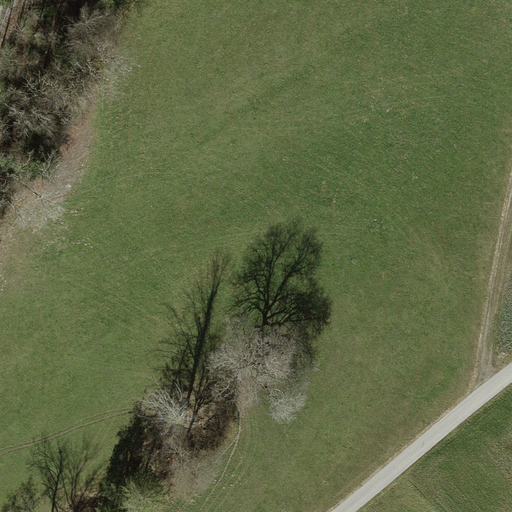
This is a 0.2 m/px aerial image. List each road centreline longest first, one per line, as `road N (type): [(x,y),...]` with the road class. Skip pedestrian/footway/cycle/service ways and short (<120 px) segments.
road 1 (unclassified): [(345,511),(511,370)]
road 2 (track): [(476,396),(511,222)]
